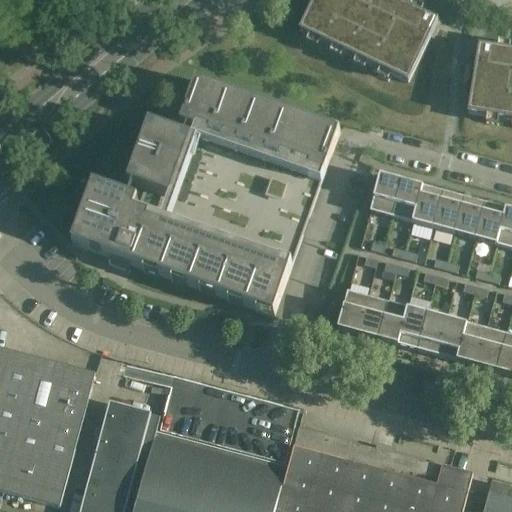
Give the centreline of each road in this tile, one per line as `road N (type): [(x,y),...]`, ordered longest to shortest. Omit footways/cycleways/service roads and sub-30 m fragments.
road 1 (residential): [(511,181),(355,144),(269,372)]
road 2 (residential): [(269,372),(96,323),(51,296),(18,262)]
road 3 (secondary): [(0,174),(203,0)]
road 4 (residential): [(511,437),(269,372)]
road 5 (secondary): [(157,0),(0,132)]
